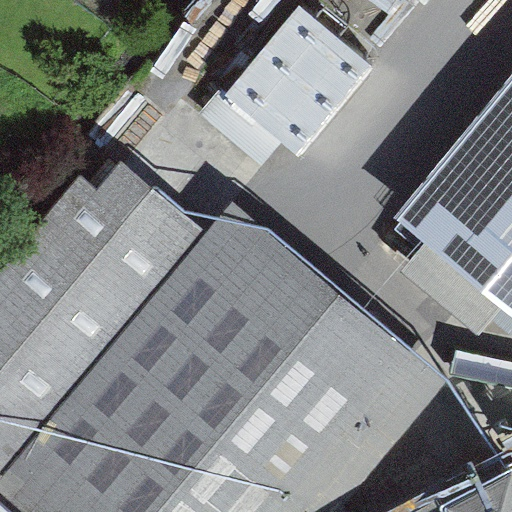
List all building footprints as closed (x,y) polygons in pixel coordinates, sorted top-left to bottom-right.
[(300,4),(227,93),(222,89),(203,113),(265,163),(284,140),(301,155),(375,64),(300,4)] [(511,83),(402,218),(427,239),(511,307),(511,83)] [(0,511),(338,511),(450,379),(234,200),(209,229),(125,161),(100,189),(81,174),(0,272),(0,511)] [(511,307),(427,239),(402,270),(480,333),(491,319),(511,335),(511,307)] [(479,465),(387,511),(511,511),(511,463),(485,478),(479,465)]
